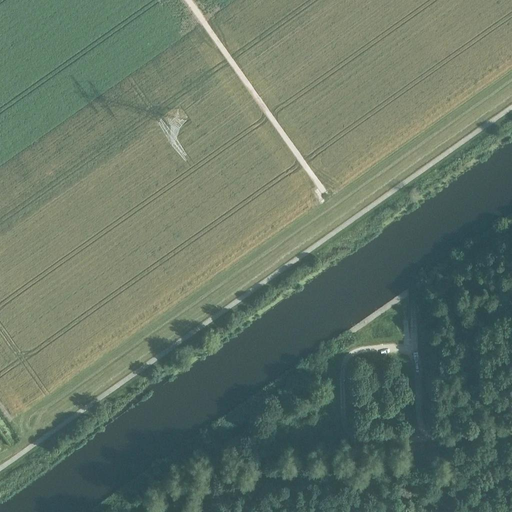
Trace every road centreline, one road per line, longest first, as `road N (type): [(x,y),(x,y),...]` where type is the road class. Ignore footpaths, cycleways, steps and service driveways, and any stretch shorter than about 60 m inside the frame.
road 1 (track): [(134,511),(232,451),(341,436),(348,354),(412,349)]
road 2 (unclassified): [(341,436),(511,431)]
road 3 (track): [(410,313),(417,434)]
